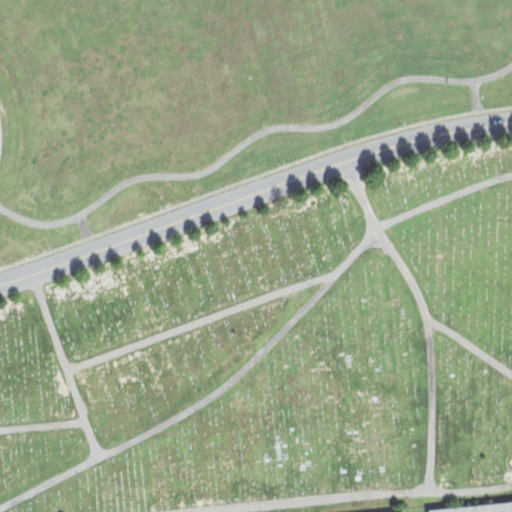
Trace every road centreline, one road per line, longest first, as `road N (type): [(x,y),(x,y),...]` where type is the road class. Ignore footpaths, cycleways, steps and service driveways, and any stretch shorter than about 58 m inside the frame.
road 1 (residential): [(345,161),(427,316),(434,378),(428,489),(183,511)]
road 2 (residential): [(511,121),(345,161),(0,285)]
